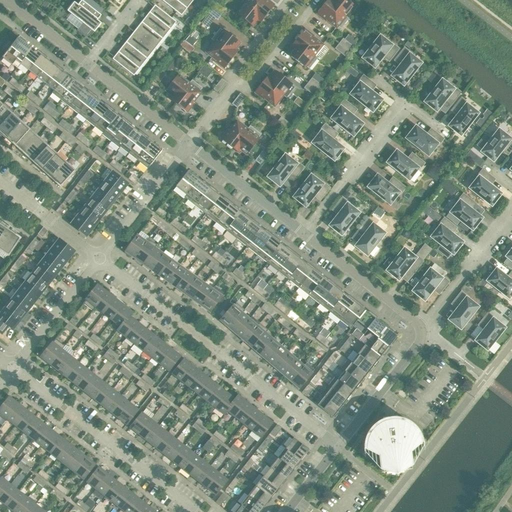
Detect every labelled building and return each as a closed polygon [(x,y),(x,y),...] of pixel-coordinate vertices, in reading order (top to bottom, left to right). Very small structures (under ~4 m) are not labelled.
[(99,14),(103,9),(91,0),(85,0),(84,2),(82,0),(78,5),(74,2),(67,11),(82,23),(78,29),(86,36),(91,30),(92,30),(94,32),(101,23),(97,21),(101,16),(99,14)] [(164,0),(181,13),(190,0),(164,0)] [(274,6),(266,0),(248,0),(246,3),(265,17),(274,6)] [(354,5),(347,0),(327,0),(326,2),(329,4),(345,16),(354,5)] [(225,10),(215,2),(211,7),(221,15),(225,10)] [(345,16),(329,4),(326,2),(317,14),(326,21),(327,20),(336,28),(337,26),(341,29),(348,19),(345,16)] [(265,17),(246,3),(237,14),(252,27),(257,20),(260,23),(265,17)] [(221,15),(211,7),(207,12),(217,20),(221,15)] [(173,23),(155,8),(135,33),(153,48),(173,23)] [(235,49),(240,42),(224,30),(223,32),(220,29),(211,39),(215,42),(234,57),(238,51),(235,49)] [(322,45),(313,38),(314,37),(304,29),(295,41),(314,56),(322,45)] [(133,73),(153,48),(135,33),(115,58),(133,73)] [(20,64),(33,48),(29,45),(24,41),(18,37),(13,44),(8,40),(3,47),(8,51),(2,58),(12,65),(16,61),(20,64)] [(398,49),(392,44),(390,45),(380,37),(363,58),(374,67),(382,56),(389,61),(398,49)] [(353,47),(343,39),(339,44),(349,52),(353,47)] [(194,49),(184,41),(180,46),(190,54),(194,49)] [(314,56),(295,41),(291,47),(294,49),(289,55),(304,68),(306,66),(309,69),(317,58),(314,56)] [(215,42),(206,53),(216,60),(215,61),(225,68),(234,57),(215,42)] [(349,52),(339,44),(335,49),(345,57),(349,52)] [(29,71),(42,53),(38,50),(36,51),(33,48),(20,64),(29,71)] [(403,85),(420,63),(410,55),(411,54),(404,48),(394,61),(400,66),(392,76),(403,85)] [(37,77),(50,62),(46,59),(47,57),(42,53),(29,71),(37,77)] [(46,84),(59,67),(55,63),(53,65),(50,62),(37,77),(46,84)] [(54,91),(67,75),(63,72),(64,71),(59,67),(46,84),(54,90),(54,91)] [(158,84),(166,74),(161,70),(153,80),(158,84)] [(292,84),(277,71),(272,78),(268,75),(264,80),(283,95),(292,84)] [(60,100),(76,80),(71,76),(70,78),(67,75),(54,91),(54,90),(52,93),(60,100)] [(189,84),(178,75),(165,90),(172,95),(169,99),(174,103),(189,84)] [(381,100),(371,92),(375,86),(363,76),(358,83),(359,84),(351,94),(372,111),(381,100)] [(19,83),(13,78),(9,83),(15,88),(19,83)] [(322,86),(312,78),(308,83),(318,91),(322,86)] [(218,94),(227,83),(221,79),(213,90),(218,94)] [(69,107),(84,88),(80,85),(81,84),(76,80),(60,100),(69,107)] [(283,95),(264,80),(255,92),(264,100),(265,99),(274,106),(283,95)] [(193,102),(200,93),(199,92),(202,88),(192,81),(189,84),(174,103),(186,112),(194,103),(193,102)] [(451,105),(460,93),(454,87),(452,89),(442,81),(425,102),(436,111),(444,100),(451,105)] [(25,88),(19,83),(15,88),(22,93),(25,88)] [(318,91),(308,83),(304,88),(314,96),(318,91)] [(10,96),(13,92),(7,87),(4,91),(10,96)] [(77,114),(93,94),(88,90),(87,91),(84,88),(69,107),(77,114)] [(16,101),(20,97),(13,92),(10,96),(16,101)] [(36,97),(30,92),(26,96),(32,101),(36,97)] [(86,120),(100,102),(97,99),(98,97),(93,94),(77,114),(86,120)] [(237,108),(245,98),(240,94),(232,104),(237,108)] [(42,102),(36,97),(32,101),(39,106),(42,102)] [(477,114),(467,105),(468,104),(461,98),(451,111),(458,116),(449,126),(460,135),(477,114)] [(351,116),(356,110),(344,100),(339,107),(340,108),(332,119),(353,135),(362,124),(351,116)] [(29,111),(32,107),(26,102),(22,106),(29,111)] [(94,127),(110,107),(105,103),(104,105),(100,102),(86,120),(94,127)] [(0,126),(11,114),(12,114),(14,112),(4,103),(2,105),(2,106),(0,108),(0,126)] [(53,110),(46,105),(43,110),(49,115),(53,110)] [(39,112),(32,107),(29,111),(35,116),(39,112)] [(105,131),(117,115),(114,112),(115,111),(110,107),(94,127),(103,134),(105,131)] [(59,115),(53,110),(49,115),(56,120),(59,115)] [(0,133),(5,138),(20,122),(12,114),(11,114),(0,126),(0,130),(1,131),(0,132),(0,133)] [(114,138),(127,120),(122,116),(121,118),(117,115),(105,131),(114,138)] [(291,125),(281,117),(277,122),(287,130),(291,125)] [(47,128),(50,123),(44,118),(40,123),(47,128)] [(69,125),(62,120),(59,124),(65,129),(69,125)] [(120,147),(134,129),(131,126),(132,124),(127,120),(114,138),(110,141),(119,148),(120,147)] [(248,130),(247,130),(237,121),(229,131),(228,130),(221,139),(233,149),(248,130)] [(16,145),(29,130),(20,122),(5,138),(11,144),(13,142),(16,145)] [(57,128),(50,123),(47,128),(53,133),(57,128)] [(75,130),(69,125),(65,129),(71,134),(75,130)] [(332,141),(337,134),(325,125),(319,132),(321,133),(313,143),(334,160),(334,159),(336,160),(338,160),(339,158),(339,156),(338,154),(343,149),(332,141)] [(247,155),(259,139),(258,138),(261,135),(250,126),(247,130),(248,130),(233,149),(238,153),(241,150),(247,155)] [(438,146),(443,139),(431,129),(426,135),(415,127),(407,138),(428,155),(436,145),(438,146)] [(128,154),(144,134),(139,130),(138,131),(134,129),(120,147),(128,154)] [(23,155),(38,138),(29,130),(16,145),(19,148),(17,149),(23,155)] [(507,155),(511,149),(511,138),(510,137),(509,139),(499,131),(482,152),(493,160),(501,150),(507,155)] [(69,138),(63,133),(59,137),(65,142),(69,138)] [(86,138),(79,133),(76,138),(82,143),(86,138)] [(137,160),(151,142),(148,139),(149,137),(144,134),(128,154),(137,160)] [(34,161),(47,146),(38,138),(23,155),(29,160),(31,159),(34,161)] [(75,143),(69,138),(65,142),(72,148),(75,143)] [(92,143),(86,138),(82,143),(88,148),(92,143)] [(148,169),(162,150),(151,142),(137,160),(148,169)] [(85,151),(78,145),(75,150),(82,155),(85,151)] [(41,171),(56,154),(47,146),(34,161),(37,164),(35,165),(41,171)] [(99,156),(103,151),(96,146),(93,151),(99,156)] [(260,165),(268,155),(263,150),(255,161),(260,165)] [(105,161),(109,157),(103,151),(99,156),(105,161)] [(419,170),(424,163),(412,154),(407,160),(396,152),(388,163),(409,179),(417,169),(419,170)] [(51,177),(65,163),(56,154),(41,171),(47,176),(49,175),(51,177)] [(294,180),(303,168),(296,163),(295,164),(285,156),(268,177),(279,185),(288,175),(294,180)] [(116,169),(119,165),(113,160),(110,164),(116,169)] [(94,172),(100,165),(95,162),(90,169),(94,172)] [(61,186),(74,171),(65,163),(51,177),(54,180),(53,181),(59,187),(60,185),(61,186)] [(122,174),(126,170),(119,165),(116,169),(122,174)] [(500,194),(490,186),(495,180),(482,170),(477,177),(479,178),(470,189),(491,205),(500,194)] [(87,181),(92,174),(88,171),(83,177),(87,181)] [(184,198),(199,179),(188,171),(173,190),(183,198),(184,198)] [(128,184),(112,172),(105,181),(121,193),(128,184)] [(135,185),(139,180),(132,175),(128,179),(135,185)] [(320,200),(329,188),(323,183),(321,184),(311,176),(294,197),(305,206),(313,196),(320,200)] [(399,195),(405,188),(392,178),(387,184),(377,176),(368,187),(389,203),(398,193),(399,195)] [(82,187),(87,181),(83,177),(78,184),(82,187)] [(195,206),(211,186),(203,180),(202,182),(199,179),(184,198),(195,206)] [(121,193),(105,181),(98,189),(114,202),(121,193)] [(205,214),(220,196),(217,193),(218,192),(211,186),(195,206),(205,214)] [(74,198),(79,191),(74,188),(69,194),(74,198)] [(114,202),(98,189),(92,198),(107,210),(114,202)] [(69,204),(74,198),(69,194),(64,200),(69,204)] [(471,210),(475,204),(463,194),(458,201),(459,202),(451,213),(472,229),(481,218),(471,210)] [(215,223),(231,202),(224,197),(223,198),(220,196),(205,214),(215,223)] [(107,210),(92,198),(85,206),(101,219),(107,210)] [(341,234),(358,213),(348,205),(349,204),(342,198),(332,210),(338,215),(330,226),(341,234)] [(226,231),(240,212),(237,210),(238,208),(231,202),(215,223),(226,231)] [(60,215),(66,208),(61,205),(56,212),(60,215)] [(101,219),(85,206),(78,215),(94,227),(101,219)] [(166,213),(159,208),(155,212),(162,218),(166,213)] [(236,239),(252,219),(245,213),(244,215),(240,212),(226,231),(236,239)] [(94,227),(78,215),(71,224),(87,236),(94,227)] [(160,221),(153,216),(149,220),(156,226),(160,221)] [(384,233),(374,225),(375,224),(368,218),(358,230),(364,236),(356,246),(367,255),(384,233)] [(247,247),(261,228),(258,226),(259,224),(252,219),(236,239),(247,247)] [(451,234),(456,228),(444,219),(438,225),(440,227),(432,237),(453,254),(462,243),(451,234)] [(177,229),(180,225),(174,220),(170,224),(177,229)] [(0,244),(9,231),(6,229),(7,227),(0,223),(0,222),(0,244)] [(169,229),(163,224),(159,228),(166,233),(169,229)] [(187,230),(180,225),(177,229),(183,234),(187,230)] [(42,238),(48,231),(43,227),(38,234),(42,238)] [(257,255),(273,235),(266,229),(264,231),(261,228),(247,247),(257,255)] [(176,234),(169,229),(166,233),(172,238),(176,234)] [(0,249),(8,255),(19,238),(20,236),(13,232),(12,233),(9,231),(0,244),(0,249)] [(267,263),(282,245),(279,242),(280,241),(273,235),(257,255),(267,263)] [(134,258),(146,242),(145,241),(137,236),(124,253),(130,258),(131,256),(134,258)] [(182,246),(185,241),(179,236),(175,241),(182,246)] [(197,245),(201,241),(195,236),(191,240),(197,245)] [(34,248),(39,242),(35,238),(29,245),(34,248)] [(143,264),(154,248),(155,248),(157,245),(147,238),(145,241),(146,242),(134,258),(143,264)] [(74,252),(59,239),(52,249),(67,261),(74,252)] [(188,251),(192,246),(185,241),(182,246),(188,251)] [(207,246),(201,241),(197,245),(204,251),(207,246)] [(29,255),(34,248),(29,245),(24,251),(29,255)] [(278,272),(294,251),(286,246),(285,247),(282,245),(267,263),(278,272)] [(151,270),(163,254),(155,248),(154,248),(143,264),(151,270)] [(67,261),(52,249),(45,257),(61,269),(67,261)] [(198,259),(201,254),(195,249),(191,254),(198,259)] [(413,274),(423,261),(416,256),(415,258),(404,249),(387,271),(398,279),(407,269),(413,274)] [(288,280),(303,261),(299,259),(301,257),(294,251),(278,272),(288,280)] [(218,262),(222,257),(215,252),(212,257),(218,262)] [(159,276),(171,260),(163,254),(151,270),(159,276)] [(204,264),(208,259),(201,254),(198,259),(204,264)] [(21,265),(26,259),(21,255),(16,262),(21,265)] [(61,269),(45,257),(38,265),(54,278),(61,269)] [(228,262),(222,257),(218,262),(224,267),(228,262)] [(168,282),(179,266),(171,260),(159,276),(168,282)] [(298,288),(314,268),(307,262),(306,264),(303,261),(288,280),(298,288)] [(16,272),(21,265),(16,262),(11,268),(16,272)] [(214,271),(217,267),(211,262),(207,266),(214,271)] [(54,278),(38,265),(32,274),(47,286),(54,278)] [(448,282),(442,277),(445,273),(434,265),(413,291),(424,300),(432,289),(439,294),(448,282)] [(176,288),(188,272),(179,266),(168,282),(176,288)] [(224,272),(217,267),(214,271),(220,276),(224,272)] [(309,296),(323,278),(320,275),(321,273),(314,268),(298,288),(309,296)] [(242,274),(236,269),(232,273),(239,278),(242,274)] [(511,272),(507,278),(496,270),(492,276),(490,275),(488,276),(487,277),(487,279),(488,281),(509,298),(511,293),(511,272)] [(7,282),(12,276),(8,272),(3,279),(7,282)] [(184,294),(196,278),(188,272),(176,288),(184,294)] [(232,278),(225,273),(222,278),(229,283),(232,278)] [(47,286),(32,274),(25,282),(41,295),(47,286)] [(245,283),(249,279),(242,274),(239,278),(245,283)] [(192,300),(204,283),(196,278),(184,294),(192,300)] [(319,304),(335,284),(328,278),(327,280),(323,278),(309,296),(319,304)] [(41,295),(25,282),(18,291),(34,303),(41,295)] [(201,306),(212,289),(204,283),(192,300),(201,306)] [(329,312),(344,294),(341,291),(342,290),(335,284),(319,304),(329,312)] [(95,307),(107,292),(98,285),(95,288),(95,289),(83,304),(92,311),(96,307),(95,307)] [(259,294),(263,290),(257,285),(253,289),(259,294)] [(215,287),(212,289),(201,306),(210,312),(215,304),(219,307),(224,299),(221,296),(223,293),(215,287)] [(266,300),(269,295),(263,290),(259,294),(266,300)] [(34,303),(18,291),(11,300),(27,312),(34,303)] [(255,296),(248,291),(245,296),(251,301),(255,296)] [(104,314),(115,299),(107,292),(95,307),(96,307),(104,314)] [(460,328),(477,307),(467,299),(468,297),(461,292),(451,304),(458,309),(449,319),(455,324),(454,326),(455,328),(456,329),(458,329),(460,328)] [(340,321),(356,300),(348,295),(347,296),(344,294),(329,312),(340,321)] [(261,301),(260,300),(255,296),(251,301),(257,306),(261,301)] [(112,320),(124,306),(115,299),(104,314),(112,320)] [(27,312),(11,300),(5,308),(20,320),(27,312)] [(357,321),(365,310),(362,308),(363,306),(356,300),(340,321),(351,329),(357,321)] [(280,311),(284,306),(278,301),(274,306),(280,311)] [(221,321),(229,328),(242,313),(245,310),(236,303),(233,306),(230,303),(223,311),(227,314),(221,321)] [(271,309),(264,304),(261,308),(267,313),(271,309)] [(129,317),(132,313),(124,306),(112,320),(120,327),(121,327),(129,316),(129,317)] [(290,311),(284,306),(280,311),(287,316),(290,311)] [(20,320),(5,308),(0,313),(0,318),(14,329),(20,320)] [(277,314),(271,309),(267,313),(273,318),(277,314)] [(379,338),(387,328),(376,319),(377,317),(369,311),(368,313),(365,310),(357,321),(379,338)] [(236,334),(249,319),(242,313),(229,328),(236,334)] [(504,328),(493,320),(495,318),(488,313),(478,325),(484,330),(476,341),(487,349),(504,328)] [(138,323),(129,317),(129,316),(121,327),(120,327),(117,330),(126,337),(138,323)] [(287,321),(280,316),(277,321),(283,326),(287,321)] [(75,326),(78,322),(72,317),(69,322),(75,326)] [(244,341),(260,323),(252,317),(249,319),(236,334),(244,341)] [(14,329),(0,318),(0,332),(2,334),(9,326),(13,330),(14,329)] [(305,323),(298,318),(295,322),(301,327),(305,323)] [(293,326),(287,321),(283,326),(290,331),(293,326)] [(135,344),(146,330),(138,323),(126,337),(135,344)] [(252,348),(265,333),(268,330),(260,323),(244,341),(252,348)] [(311,328),(305,323),(301,327),(307,332),(311,328)] [(73,329),(67,324),(64,328),(70,333),(73,329)] [(86,329),(81,324),(78,329),(83,333),(86,329)] [(388,347),(397,336),(387,328),(379,338),(370,349),(369,350),(380,358),(382,355),(384,356),(390,348),(388,347)] [(303,334),(296,329),(293,334),(299,339),(303,334)] [(143,351),(155,336),(146,330),(135,344),(143,351)] [(81,335),(76,331),(73,335),(78,339),(81,335)] [(260,354),(273,339),(265,333),(252,348),(260,354)] [(98,338),(93,334),(90,338),(95,342),(98,338)] [(306,344),(309,339),(303,334),(299,339),(306,344)] [(325,339),(319,334),(315,339),(322,344),(325,339)] [(151,358),(163,343),(155,336),(143,351),(151,358)] [(349,347),(354,341),(349,337),(344,344),(349,347)] [(100,346),(103,342),(98,338),(95,342),(100,346)] [(50,364),(61,350),(62,350),(65,346),(55,339),(41,357),(50,364)] [(267,361),(280,346),(273,339),(260,354),(267,361)] [(332,344),(325,339),(322,344),(328,349),(332,344)] [(93,344),(88,340),(85,344),(90,348),(93,344)] [(315,351),(319,347),(312,342),(309,346),(315,351)] [(160,364),(171,350),(163,343),(151,358),(160,364)] [(344,354),(349,347),(344,344),(339,350),(344,354)] [(380,358),(369,350),(370,349),(365,345),(358,354),(373,366),(380,358)] [(275,368),(288,353),(280,346),(267,361),(275,368)] [(325,352),(319,347),(315,351),(321,356),(325,352)] [(114,352),(109,348),(106,352),(111,357),(114,352)] [(58,371),(70,357),(62,350),(61,350),(50,364),(58,371)] [(169,371),(180,357),(171,350),(160,364),(169,371)] [(111,357),(106,352),(103,357),(108,361),(111,357)] [(119,356),(114,352),(111,357),(116,361),(119,356)] [(333,362),(338,356),(334,352),(329,359),(333,362)] [(283,375),(296,359),(288,353),(275,368),(283,375)] [(373,366),(358,354),(351,362),(367,375),(373,366)] [(67,378),(78,363),(70,357),(58,371),(67,378)] [(116,361),(111,357),(108,361),(113,365),(116,361)] [(181,381),(193,366),(184,359),(172,374),(181,381)] [(290,381),(304,366),(296,359),(283,375),(290,381)] [(328,369),(333,362),(329,359),(324,365),(328,369)] [(132,365),(127,361),(124,365),(129,369),(132,365)] [(367,375),(351,362),(344,371),(360,383),(367,375)] [(75,384),(87,370),(78,363),(67,378),(75,384)] [(134,373),(137,369),(132,365),(129,369),(134,373)] [(190,388),(201,373),(193,366),(181,381),(190,388)] [(297,390),(312,373),(304,366),(290,381),(293,383),(292,385),(297,390)] [(124,375),(127,371),(122,367),(119,371),(124,375)] [(320,379),(325,373),(320,369),(315,376),(320,379)] [(84,391),(95,377),(87,370),(75,384),(84,391)] [(132,375),(127,371),(124,375),(129,379),(132,375)] [(353,392),(360,383),(344,371),(338,379),(337,379),(353,392)] [(198,394),(210,380),(201,373),(190,388),(198,394)] [(149,378),(144,374),(141,378),(146,382),(149,378)] [(315,386),(320,379),(315,376),(310,382),(315,386)] [(92,398),(104,383),(95,377),(84,391),(92,398)] [(353,392),(337,379),(338,379),(335,377),(328,386),(347,400),(353,392)] [(154,382),(149,378),(146,382),(151,386),(154,382)] [(141,389),(144,385),(139,380),(136,384),(141,389)] [(207,401),(218,386),(210,380),(198,394),(207,401)] [(101,405),(112,390),(104,383),(92,398),(101,405)] [(146,393),(149,388),(144,385),(141,389),(146,393)] [(215,408),(227,393),(218,386),(207,401),(215,408)] [(306,397),(312,390),(307,386),(301,393),(306,397)] [(347,400),(328,386),(321,395),(324,397),(324,396),(340,409),(347,400)] [(109,411),(121,397),(112,390),(101,405),(109,411)] [(170,395),(165,391),(162,395),(167,399),(170,395)] [(235,400),(234,399),(227,393),(215,408),(224,415),(227,411),(226,411),(235,400)] [(175,399),(170,395),(167,399),(172,403),(175,399)] [(333,418),(340,409),(324,396),(324,397),(321,395),(314,403),(333,418)] [(235,417),(246,403),(237,396),(234,399),(235,400),(226,411),(227,411),(235,417)] [(0,416),(5,421),(18,404),(9,397),(0,409),(0,416)] [(118,418),(129,403),(121,397),(109,411),(118,418)] [(165,401),(160,397),(157,401),(162,405),(165,401)] [(170,405),(165,401),(162,405),(167,409),(170,405)] [(126,425),(138,410),(129,403),(118,418),(126,425)] [(243,424),(255,409),(246,403),(235,417),(243,424)] [(15,426),(27,411),(18,404),(5,421),(6,421),(7,419),(15,426)] [(184,412),(187,408),(182,404),(179,408),(184,412)] [(192,412),(187,408),(184,412),(189,416),(192,412)] [(252,431),(263,416),(255,409),(243,424),(252,431)] [(179,419),(182,415),(177,410),(174,415),(179,419)] [(24,432),(35,418),(27,411),(15,426),(24,432)] [(139,435),(150,420),(141,413),(130,427),(139,435)] [(184,423),(187,419),(182,415),(179,419),(184,423)] [(261,438),(272,423),(263,416),(252,431),(261,438)] [(32,439),(44,425),(35,418),(24,432),(32,439)] [(417,429),(414,426),(411,423),(408,421),(405,420),(401,418),(398,418),(398,419),(382,420),(382,419),(379,421),(376,423),(373,425),(370,428),(368,431),(366,435),(365,439),(364,443),(363,447),(364,451),(377,450),(378,453),(380,469),(412,465),(411,462),(409,450),(410,446),(423,444),(423,440),(421,436),(419,432),(417,429)] [(203,423),(198,419),(195,423),(200,427),(203,423)] [(147,441),(159,427),(150,420),(139,435),(147,441)] [(200,427),(195,423),(192,427),(197,431),(200,427)] [(205,431),(208,427),(203,423),(200,427),(205,431)] [(274,437),(281,428),(277,424),(270,433),(274,437)] [(41,446),(52,431),(44,425),(32,439),(41,446)] [(156,448),(167,433),(159,427),(147,441),(156,448)] [(49,452),(61,438),(52,431),(41,446),(49,452)] [(218,439),(221,435),(216,431),(213,435),(218,439)] [(164,455),(176,440),(167,433),(156,448),(164,455)] [(223,443),(226,439),(221,435),(218,439),(223,443)] [(216,441),(211,437),(208,441),(213,445),(216,441)] [(308,448),(293,437),(285,448),(300,459),(309,448),(308,448)] [(58,459),(69,445),(61,438),(49,452),(58,459)] [(173,461),(184,447),(176,440),(164,455),(173,461)] [(266,448),(269,444),(264,440),(261,445),(266,448)] [(221,445),(216,441),(213,445),(218,449),(221,445)] [(9,451),(12,447),(7,443),(4,447),(9,451)] [(235,452),(238,448),(233,444),(230,448),(235,452)] [(66,466),(78,451),(69,445),(58,459),(66,466)] [(262,453),(266,448),(261,445),(257,449),(262,453)] [(14,455),(17,451),(12,447),(9,451),(14,455)] [(181,468),(193,453),(184,447),(173,461),(181,468)] [(240,456),(243,452),(238,448),(235,452),(240,456)] [(300,459),(285,448),(277,457),(293,469),(297,464),(298,465),(297,465),(298,465),(302,460),(300,459)] [(75,473),(86,458),(78,451),(66,466),(75,473)] [(230,459),(233,455),(228,451),(225,455),(230,459)] [(190,475),(201,460),(193,453),(181,468),(190,475)] [(9,462),(12,458),(7,454),(4,458),(9,462)] [(238,459),(233,455),(230,459),(235,463),(238,459)] [(293,469),(277,457),(270,467),(285,479),(286,478),(290,473),(290,474),(290,475),(294,470),(293,469)] [(25,466),(28,462),(23,458),(20,462),(25,466)] [(83,479),(95,465),(86,458),(75,473),(83,479)] [(254,463),(249,459),(246,463),(251,467),(254,463)] [(198,481),(210,467),(201,460),(190,475),(198,481)] [(22,470),(25,466),(20,462),(17,466),(22,470)] [(33,466),(28,462),(25,466),(30,470),(33,466)] [(251,467),(246,463),(242,468),(247,472),(251,467)] [(30,470),(25,466),(22,470),(27,474),(30,470)] [(96,489),(108,475),(98,467),(87,482),(96,489)] [(207,488),(218,473),(210,467),(198,481),(207,488)] [(285,479),(270,467),(263,476),(278,488),(282,483),(283,484),(287,479),(286,478),(285,479)] [(46,474),(41,470),(38,474),(43,478),(46,474)] [(215,495),(227,480),(218,473),(207,488),(215,495)] [(104,496),(116,481),(108,475),(96,489),(104,496)] [(38,484),(41,480),(36,476),(33,480),(38,484)] [(275,493),(279,489),(278,488),(263,476),(255,485),(271,497),(270,497),(274,492),(275,492),(275,493)] [(0,497),(10,485),(1,478),(0,479),(0,497)] [(239,482),(235,478),(231,482),(236,486),(239,482)] [(43,488),(46,484),(41,480),(38,484),(43,488)] [(113,503),(124,488),(116,481),(104,496),(113,503)] [(236,486),(231,482),(228,487),(232,490),(236,486)] [(63,487),(58,483),(55,487),(60,491),(63,487)] [(0,500),(7,506),(18,491),(10,485),(0,497),(0,500)] [(271,497),(255,485),(248,495),(263,507),(267,502),(268,502),(268,503),(272,498),(271,497)] [(68,491),(63,487),(60,491),(65,495),(68,491)] [(121,509),(133,495),(124,488),(113,503),(121,509)] [(58,494),(53,490),(50,494),(55,498),(58,494)] [(14,511),(15,511),(27,498),(18,491),(7,506),(14,511)] [(220,506),(227,497),(222,493),(215,502),(220,506)] [(63,498),(58,494),(55,498),(60,502),(63,498)] [(124,511),(133,511),(141,501),(133,495),(121,509),(124,511)] [(263,507),(248,495),(240,504),(250,511),(259,511),(260,511),(261,511),(260,511),(261,511),(265,508),(263,507)] [(29,511),(35,505),(27,498),(15,511),(29,511)] [(84,504),(79,500),(76,504),(81,508),(84,504)] [(146,511),(150,508),(141,501),(133,511),(146,511)]
